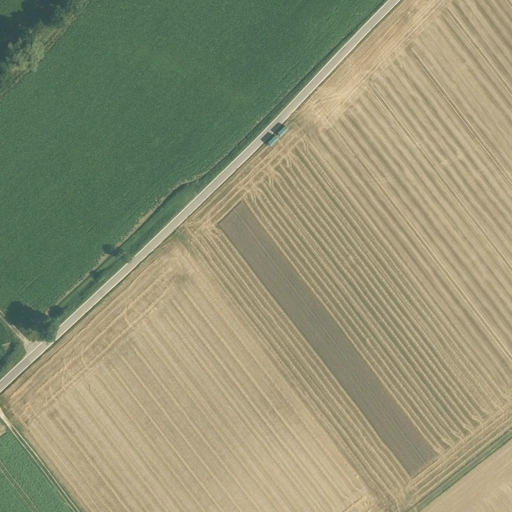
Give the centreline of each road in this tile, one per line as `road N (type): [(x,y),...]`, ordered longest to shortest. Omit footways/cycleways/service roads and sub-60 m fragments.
road 1 (unclassified): [(0,387),(177,222),(395,0)]
road 2 (track): [(413,511),(511,432)]
road 3 (track): [(0,411),(76,511)]
